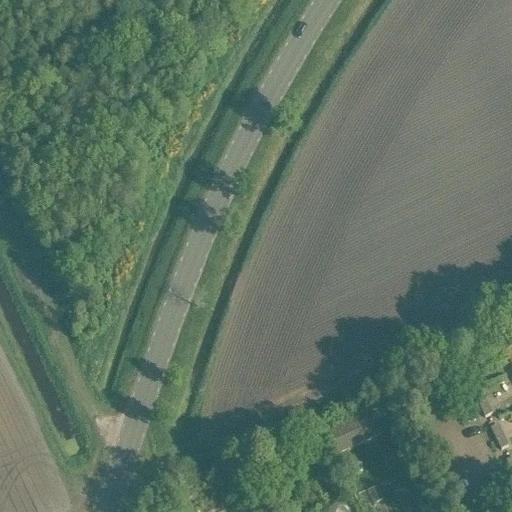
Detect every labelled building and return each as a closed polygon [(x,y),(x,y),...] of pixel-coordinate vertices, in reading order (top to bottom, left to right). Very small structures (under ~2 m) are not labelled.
[(464,379),(469,391),(476,387),(471,376),(464,379)] [(479,411),(487,407),(482,396),(474,400),(479,411)] [(487,407),(479,411),(485,422),(493,418),(487,407)] [(327,432),(334,456),(368,447),(361,423),(327,432)] [(495,443),(503,440),(497,429),(490,433),(495,443)] [(503,440),(495,443),(500,454),(508,450),(503,440)]
